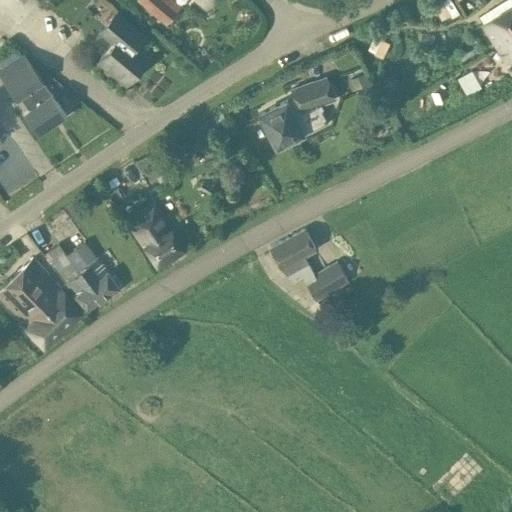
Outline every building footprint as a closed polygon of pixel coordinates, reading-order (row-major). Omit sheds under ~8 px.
[(182,5),(175,0),(138,0),(166,23),(182,5)] [(195,0),(206,9),(214,0),(195,0)] [(435,0),(442,21),(460,15),(455,0),(435,0)] [(511,5),(482,24),(508,66),(511,72),(511,5)] [(115,11),(106,22),(98,32),(112,43),(98,61),(126,84),(149,55),(136,45),(144,35),(115,11)] [(47,94),(21,54),(0,67),(0,72),(17,99),(20,96),(28,108),(22,111),(36,132),(64,114),(50,93),(47,94)] [(471,68),(456,76),(465,94),(480,86),(471,68)] [(354,87),(370,82),(365,69),(350,74),(354,87)] [(304,133),(327,121),(321,109),(323,108),(321,104),(334,99),(326,76),(291,89),(293,95),(258,113),(276,148),(304,133)] [(170,168),(157,147),(134,160),(140,169),(143,168),(151,179),(170,168)] [(78,197),(65,206),(74,219),(87,210),(78,197)] [(184,249),(154,201),(126,219),(156,266),(184,249)] [(349,280),(337,259),(313,273),(303,254),(315,247),(304,228),(269,247),(279,266),(283,264),(292,281),(302,275),(316,300),(349,280)] [(119,288),(85,242),(67,254),(59,242),(45,251),(66,281),(86,311),(119,288)] [(81,313),(33,257),(0,288),(0,295),(27,325),(25,327),(44,347),(81,313)] [(471,484),(485,469),(466,451),(452,466),(471,484)]
